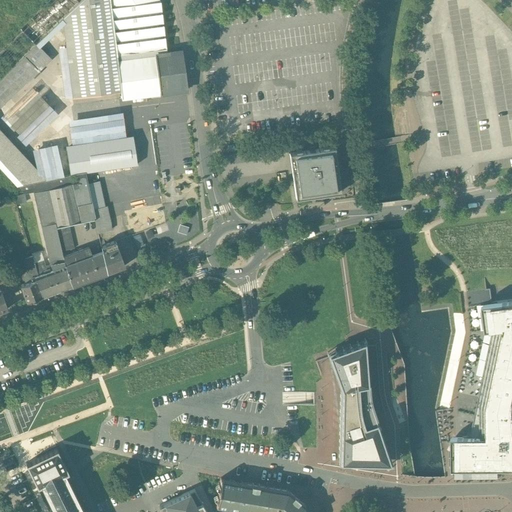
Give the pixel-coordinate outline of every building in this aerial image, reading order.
[(80,0),(68,12),(79,96),(121,91),(122,98),(109,0),(80,0)] [(109,0),(122,98),(122,99),(160,94),(159,93),(160,93),(155,54),(166,53),(166,49),(166,48),(162,40),(165,37),(160,28),(163,25),(159,16),(162,13),(157,4),(160,2),(160,1),(159,0),(109,0)] [(215,20),(203,21),(204,36),(217,35),(215,20)] [(35,45),(0,78),(0,101),(23,78),(25,80),(48,57),(35,44),(35,45)] [(166,53),(155,54),(160,93),(159,93),(160,94),(186,90),(181,51),(166,53)] [(26,145),(59,113),(37,91),(22,105),(14,97),(0,110),(0,111),(21,132),(17,136),(26,145)] [(68,124),(72,148),(93,145),(125,140),(121,116),(68,124)] [(37,175),(0,134),(0,166),(18,186),(41,181),(37,175)] [(125,140),(93,145),(96,171),(137,165),(133,139),(125,140)] [(93,145),(72,148),(65,149),(70,175),(77,174),(85,173),(96,171),(93,145)] [(335,146),(289,152),(295,198),(341,191),(335,146)] [(41,181),(18,186),(24,194),(48,190),(70,184),(68,175),(62,177),(55,148),(32,154),(37,175),(41,181)] [(85,173),(77,174),(79,181),(70,184),(48,190),(56,223),(57,227),(69,224),(95,219),(93,209),(88,186),(85,173)] [(70,175),(68,175),(70,184),(79,181),(77,174),(70,175)] [(100,182),(88,186),(93,209),(105,206),(100,182)] [(56,223),(48,190),(36,192),(43,226),(56,223)] [(105,206),(93,209),(95,219),(98,233),(99,233),(98,232),(111,229),(111,223),(107,206),(105,206)] [(57,227),(56,223),(43,226),(42,226),(52,270),(60,267),(68,287),(72,285),(66,270),(63,256),(62,251),(57,227)] [(69,224),(57,227),(62,251),(74,249),(69,224)] [(115,240),(101,246),(102,251),(107,272),(125,266),(115,240)] [(88,247),(63,256),(66,270),(72,285),(107,272),(102,251),(91,255),(88,247)] [(32,255),(24,258),(30,278),(38,275),(32,255)] [(52,270),(50,270),(49,268),(44,270),(44,272),(38,275),(46,295),(46,294),(67,286),(68,287),(60,267),(52,270)] [(32,281),(21,285),(27,302),(43,296),(46,294),(46,295),(38,275),(30,278),(32,281)] [(481,384),(471,436),(451,436),(452,468),(511,467),(511,300),(482,304),(485,330),(493,329),(481,384)] [(363,340),(327,353),(341,386),(340,461),(372,462),(387,461),(369,399),(363,340)] [(83,511),(65,474),(69,472),(58,450),(33,462),(27,465),(38,486),(41,485),(54,511),(83,511)] [(287,489),(220,478),(219,483),(218,483),(218,484),(219,484),(218,489),(217,488),(217,489),(218,489),(218,494),(217,494),(216,495),(217,495),(217,500),(216,499),(215,500),(216,500),(216,505),(216,506),(254,511),(307,511),(305,505),(289,490),(287,489)] [(27,504),(30,511),(46,511),(49,511),(34,483),(30,485),(37,499),(27,504)] [(214,511),(200,486),(158,506),(161,511),(214,511)]
